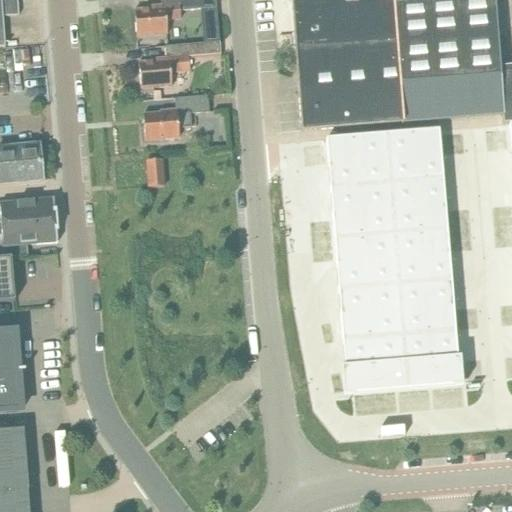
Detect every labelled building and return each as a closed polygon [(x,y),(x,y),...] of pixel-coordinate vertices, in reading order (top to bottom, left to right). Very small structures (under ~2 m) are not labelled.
[(0,0),(0,48),(5,48),(2,17),(18,16),(17,0),(0,0)] [(146,10),(134,11),(136,38),(167,35),(166,21),(180,19),(180,12),(216,9),(215,0),(160,0),(161,7),(146,8),(146,10)] [(289,0),(300,131),(403,123),(502,115),(503,124),(511,123),(511,64),(498,66),(492,0),(289,0)] [(151,62),(138,63),(141,90),(171,87),(170,74),(189,72),(188,58),(220,55),(219,43),(164,47),(165,59),(151,60),(151,62)] [(191,129),(190,114),(210,112),(208,97),(175,99),(176,111),(159,112),(160,114),(142,116),(145,142),(179,139),(178,130),(191,129)] [(438,131),(325,140),(344,367),(344,377),(345,377),(346,393),(458,384),(457,367),(457,358),(438,131)] [(0,184),(42,181),(39,146),(0,149),(0,184)] [(146,162),(148,183),(148,188),(164,187),(162,161),(146,162)] [(0,258),(11,258),(27,256),(26,246),(57,243),(53,199),(0,204),(0,215),(1,223),(0,222),(0,258)] [(11,258),(0,258),(0,302),(15,302),(14,297),(13,297),(11,273),(12,273),(11,258)] [(0,333),(0,413),(22,411),(20,385),(18,385),(17,373),(24,372),(24,370),(17,371),(16,359),(17,359),(15,332),(0,333)] [(0,511),(16,511),(29,511),(27,492),(28,492),(23,430),(0,432),(0,511)]
